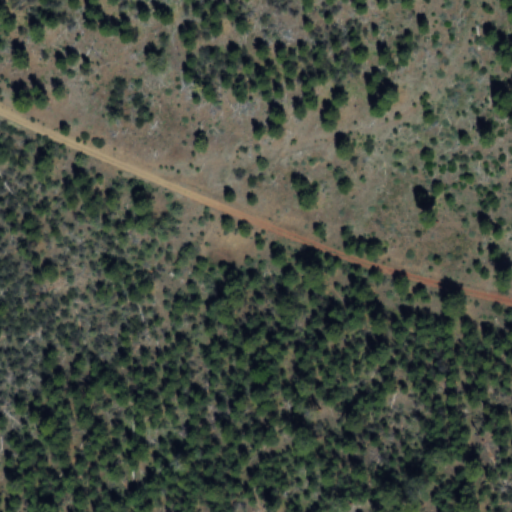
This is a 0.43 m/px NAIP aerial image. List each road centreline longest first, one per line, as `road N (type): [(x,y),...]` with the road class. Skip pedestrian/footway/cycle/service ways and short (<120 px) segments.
road 1 (track): [(0,106),(91,152),(372,264),(511,295)]
road 2 (track): [(141,172),(395,120),(442,80),(490,0)]
